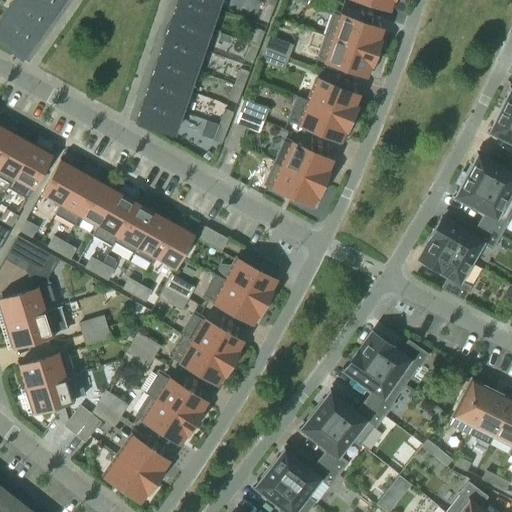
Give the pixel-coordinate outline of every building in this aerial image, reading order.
[(48,20),(19,0),(13,0),(3,15),(35,38),(48,20)] [(60,2),(56,0),(19,0),(48,20),(60,2)] [(208,30),(215,9),(188,0),(176,0),(171,17),(208,30)] [(188,0),(215,9),(218,0),(188,0)] [(363,0),(391,9),(394,0),(363,0)] [(267,22),(273,6),(265,3),(258,19),(267,22)] [(376,53),(384,30),(332,13),(325,35),(376,53)] [(35,38),(3,15),(0,18),(0,40),(22,56),(35,38)] [(201,50),(208,30),(171,17),(164,37),(201,50)] [(258,47),(264,31),(255,28),(249,43),(258,47)] [(376,53),(325,35),(317,57),(368,75),(376,53)] [(287,57),(292,45),(268,36),(264,48),(287,57)] [(201,50),(164,37),(157,57),(194,70),(201,50)] [(252,62),(258,47),(249,43),(243,59),(252,62)] [(283,69),(287,57),(264,48),(259,60),(283,69)] [(187,91),(194,70),(157,57),(150,78),(187,91)] [(242,87),(248,71),(239,68),(234,84),(242,87)] [(180,111),(187,91),(150,78),(143,98),(180,111)] [(351,119),(360,97),(316,79),(308,100),(297,96),(296,96),(351,119)] [(236,103),(242,87),(234,84),(228,99),(236,103)] [(511,88),(510,88),(499,109),(511,115),(511,88)] [(342,141),(351,119),(296,96),(287,118),(342,141)] [(173,132),(180,111),(143,98),(135,120),(173,132)] [(267,109),(244,100),(239,112),(263,121),(267,109)] [(227,127),(233,112),(224,109),(218,124),(227,127)] [(511,115),(499,109),(488,131),(511,142),(511,115)] [(258,132),(263,121),(239,112),(235,123),(247,128),(258,132)] [(238,152),(247,128),(235,123),(226,147),(238,152)] [(221,143),(227,127),(218,124),(212,140),(221,143)] [(0,155),(13,133),(0,125),(0,155)] [(6,187),(31,143),(13,133),(0,155),(0,178),(8,183),(6,187)] [(333,162),(283,140),(274,161),(324,183),(333,162)] [(26,198),(51,154),(31,143),(6,187),(26,198)] [(511,159),(507,169),(477,153),(466,174),(461,171),(461,172),(511,199),(511,159)] [(55,215),(80,170),(59,159),(41,193),(59,204),(53,214),(55,215)] [(324,183),(274,161),(264,183),(314,205),(324,183)] [(73,225),(98,181),(80,170),(55,215),(73,225)] [(511,207),(511,199),(461,172),(455,183),(460,185),(454,196),(484,212),(478,223),(499,235),(506,222),(505,221),(511,207)] [(92,236),(117,191),(98,181),(73,225),(74,225),(80,215),(97,225),(91,235),(92,236)] [(111,246),(136,202),(117,191),(92,236),(111,246)] [(132,253),(155,212),(136,202),(111,246),(112,247),(114,242),(132,253)] [(0,219),(11,226),(16,216),(5,209),(0,218),(0,219)] [(151,263),(174,223),(155,212),(132,253),(151,263)] [(491,248),(499,235),(478,223),(472,234),(442,217),(430,238),(471,262),(482,242),(491,248)] [(31,237),(36,227),(25,220),(20,231),(31,237)] [(174,268),(193,234),(174,223),(151,263),(152,263),(155,257),(174,268)] [(226,239),(204,227),(198,238),(220,250),(226,239)] [(26,270),(38,248),(16,236),(4,258),(26,270)] [(58,252),(64,242),(53,236),(47,246),(58,252)] [(471,262),(430,238),(418,259),(447,276),(440,288),(462,299),(469,287),(459,281),(471,262)] [(69,258),(75,248),(64,242),(58,252),(69,258)] [(96,273),(102,263),(90,257),(85,267),(96,273)] [(277,281),(236,259),(225,279),(214,273),(214,274),(266,302),(277,281)] [(106,279),(112,269),(102,263),(96,273),(106,279)] [(266,302),(214,274),(203,295),(255,323),(266,302)] [(193,287),(171,275),(165,286),(187,298),(193,287)] [(134,295),(139,284),(128,278),(122,288),(134,295)] [(144,301),(150,290),(139,284),(134,295),(144,301)] [(56,308),(49,285),(0,299),(0,305),(5,323),(56,308)] [(187,298),(165,286),(158,297),(180,309),(187,298)] [(51,333),(45,312),(56,308),(5,323),(12,345),(51,333)] [(243,343),(192,313),(180,334),(231,364),(243,343)] [(106,328),(102,316),(78,323),(82,336),(106,328)] [(110,340),(106,328),(82,336),(86,347),(110,340)] [(418,366),(427,354),(407,340),(400,351),(372,331),(358,351),(404,384),(417,365),(418,366)] [(159,346),(137,333),(131,343),(153,356),(159,346)] [(231,364),(180,334),(184,337),(172,356),(219,384),(231,364)] [(153,356),(131,343),(124,354),(146,367),(153,356)] [(73,373),(66,351),(19,366),(26,388),(65,376),(64,376),(73,373)] [(404,384),(358,351),(344,371),(372,390),(364,401),(383,415),(393,403),(391,402),(404,384)] [(207,404),(157,372),(145,392),(195,424),(207,404)] [(72,399),(65,377),(26,389),(33,411),(72,399)] [(469,434),(491,390),(471,380),(449,424),(469,434)] [(374,427),(383,415),(364,401),(356,411),(329,390),(314,409),(359,444),(373,426),(374,427)] [(493,435),(510,400),(491,390),(469,434),(470,435),(474,426),(493,435)] [(126,405),(105,391),(98,402),(119,416),(126,405)] [(195,424),(145,392),(144,392),(148,395),(136,414),(182,444),(195,424)] [(511,445),(511,444),(511,400),(510,400),(493,435),(511,445)] [(119,416),(98,402),(91,412),(112,426),(119,416)] [(74,433),(90,414),(80,406),(64,425),(74,433)] [(359,444),(314,409),(299,428),(327,449),(318,459),(337,474),(346,463),(338,455),(351,438),(358,444),(359,444)] [(84,441),(99,421),(90,414),(74,433),(84,441)] [(169,463),(130,436),(117,455),(156,482),(169,463)] [(436,447),(426,439),(421,446),(431,454),(436,447)] [(328,486),(337,474),(318,459),(310,469),(283,448),(268,467),(313,502),(306,496),(319,479),(328,486)] [(156,482),(117,455),(103,475),(142,502),(156,482)] [(465,470),(469,462),(458,457),(454,464),(465,470)] [(305,511),(313,502),(268,467),(253,486),(281,507),(276,511),(305,511)] [(492,484),(496,476),(485,470),(481,478),(492,484)] [(504,489),(508,482),(496,476),(492,484),(504,489)] [(484,511),(478,507),(486,496),(467,481),(458,493),(459,495),(445,511),(484,511)] [(0,511),(16,511),(24,504),(7,490),(0,498),(0,511)]
